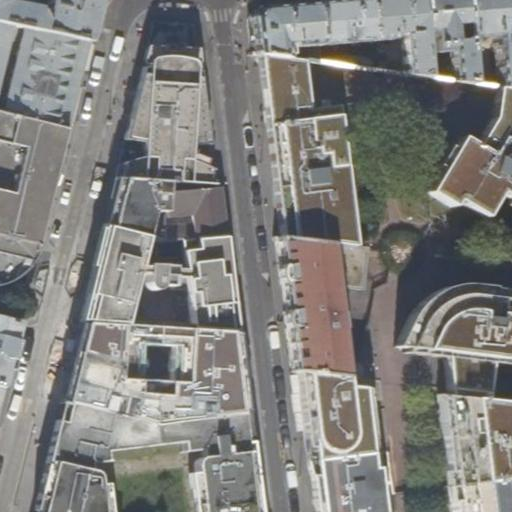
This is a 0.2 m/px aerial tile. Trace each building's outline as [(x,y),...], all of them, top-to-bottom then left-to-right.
[(0,0),(0,22),(86,42),(95,5),(96,0),(46,0),(42,17),(36,7),(7,1),(7,0),(0,0)] [(346,0),(338,1),(313,3),(316,45),(330,45),(331,50),(336,50),(336,45),(369,42),(365,0),(346,0)] [(365,0),(369,42),(389,40),(394,34),(399,34),(402,75),(424,78),(421,46),(417,0),(365,0)] [(417,0),(421,46),(432,45),(432,53),(448,52),(451,81),(470,84),(466,41),(466,39),(451,40),(450,25),(465,23),(462,0),(417,0)] [(511,0),(462,0),(465,23),(466,39),(466,41),(491,38),(492,47),(493,47),(496,88),(511,89),(511,0)] [(318,58),(316,45),(313,3),(282,5),(257,7),(248,19),(251,53),(252,54),(257,55),(299,61),(318,63),(318,58)] [(75,86),(86,42),(0,22),(0,111),(65,128),(75,86)] [(161,48),(146,47),(143,62),(146,62),(146,70),(193,73),(194,65),(197,65),(195,51),(181,49),(181,52),(161,51),(161,48)] [(305,112),(299,61),(257,55),(257,56),(267,140),(279,238),(280,239),(350,248),(333,109),(305,112)] [(318,58),(318,63),(371,70),(370,58),(343,56),(318,58)] [(162,244),(164,243),(167,194),(168,184),(208,187),(209,172),(204,169),(200,168),(192,165),(190,150),(207,146),(204,115),(198,73),(193,73),(146,70),(141,69),(123,142),(140,146),(137,161),(133,161),(129,162),(124,163),(120,164),(118,165),(118,166),(118,180),(114,180),(105,214),(102,228),(145,239),(162,244)] [(511,89),(496,88),(494,87),(490,118),(473,148),(456,139),(424,193),(449,207),(453,200),(482,217),(496,194),(511,203),(511,89)] [(55,170),(65,128),(0,111),(0,235),(18,240),(18,241),(36,246),(43,216),(55,170)] [(221,213),(218,188),(167,194),(164,243),(179,242),(224,236),(221,213)] [(227,260),(224,236),(179,242),(182,258),(158,257),(154,259),(153,266),(144,265),(144,268),(138,269),(145,239),(102,228),(90,278),(79,323),(123,325),(136,276),(143,276),(144,287),(147,289),(151,290),(154,289),(155,288),(158,287),(171,288),(171,290),(186,291),(192,330),(236,332),(227,260)] [(36,247),(18,241),(18,240),(0,235),(0,286),(1,286),(6,284),(11,281),(15,279),(21,274),(26,268),(29,263),(32,259),(34,254),(36,247)] [(350,248),(280,239),(274,239),(280,285),(285,325),(291,372),(296,373),(346,378),(333,288),(359,290),(364,249),(350,248)] [(488,364),(511,366),(511,289),(464,284),(443,286),(426,294),(409,312),(394,346),(443,353),(488,364)] [(17,323),(0,319),(0,387),(1,388),(8,358),(17,323)] [(240,368),(236,332),(192,330),(123,325),(79,323),(70,357),(59,402),(67,404),(151,425),(152,425),(238,413),(241,413),(246,412),(240,368)] [(488,364),(443,353),(446,397),(483,401),(488,364)] [(346,378),(296,373),(301,410),(307,461),(370,454),(368,440),(373,440),(371,420),(368,417),(365,414),(362,388),(347,386),(346,378)] [(446,397),(437,396),(441,430),(443,433),(445,435),(447,437),(455,500),(450,501),(451,511),(511,511),(511,477),(511,478),(501,403),(483,401),(446,397)] [(41,508),(39,511),(101,511),(99,487),(98,480),(96,477),(93,474),(88,474),(87,467),(104,465),(103,454),(181,445),(182,455),(200,453),(200,460),(198,460),(195,463),(194,465),(199,511),(257,511),(250,447),(245,447),(241,413),(238,413),(152,425),(151,425),(67,404),(62,424),(54,423),(50,438),(35,499),(43,501),(41,508)] [(370,454),(307,461),(313,511),(382,511),(381,502),(380,499),(375,496),(370,454)]
